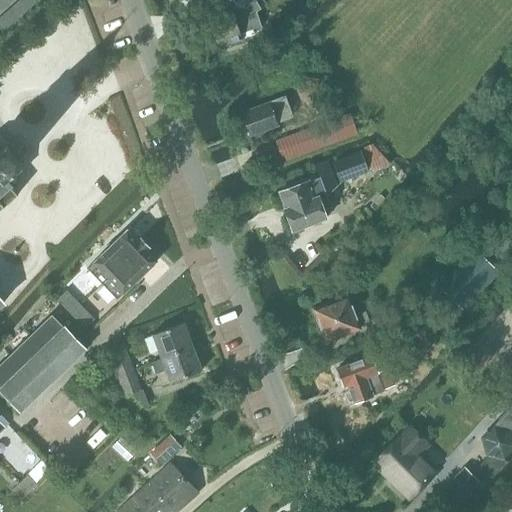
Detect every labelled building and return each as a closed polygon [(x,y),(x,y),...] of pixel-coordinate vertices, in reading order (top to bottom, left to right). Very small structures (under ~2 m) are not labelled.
[(0,0),(0,11),(12,0),(0,0)] [(37,0),(20,0),(0,18),(0,34),(38,1),(37,0)] [(234,0),(238,10),(233,12),(232,11),(208,19),(218,47),(243,39),(241,34),(262,26),(257,11),(262,8),(256,0),(234,0)] [(244,119),(242,120),(244,125),(246,125),(250,136),(278,125),(277,122),(292,117),(284,97),(241,113),(244,119)] [(276,142),(283,160),(346,137),(339,118),(276,142)] [(363,147),(374,171),(391,164),(371,143),(363,147)] [(0,306),(3,304),(0,300),(0,208),(1,207),(3,208),(5,206),(4,205),(15,195),(16,196),(19,194),(11,186),(13,184),(17,182),(18,174),(12,172),(19,166),(20,166),(22,164),(19,160),(19,161),(17,159),(15,160),(9,152),(10,151),(8,149),(9,148),(6,145),(2,148),(3,149),(0,151),(0,306)] [(364,162),(361,153),(334,163),(340,181),(354,176),(367,171),(364,162)] [(327,162),(315,166),(319,177),(279,192),(285,208),(284,209),(293,231),(326,219),(320,202),(339,195),(327,162)] [(371,205),(375,209),(386,199),(381,194),(371,205)] [(127,230),(87,269),(117,300),(157,261),(146,250),(149,247),(141,238),(138,241),(127,230)] [(494,250),(506,262),(511,256),(511,241),(508,237),(494,250)] [(498,271),(476,250),(440,286),(463,308),(498,271)] [(66,291),(57,300),(64,307),(73,298),(66,291)] [(73,298),(64,307),(71,314),(80,305),(73,298)] [(322,327),(326,340),(359,328),(358,327),(371,322),(367,310),(353,315),(347,298),(315,310),(316,313),(315,316),(319,326),(322,327)] [(80,305),(71,314),(78,321),(87,312),(80,305)] [(87,312),(78,321),(85,329),(94,320),(87,312)] [(20,411),(21,412),(86,350),(64,327),(63,328),(52,316),(0,365),(0,387),(1,388),(0,388),(0,389),(20,411)] [(153,335),(162,359),(193,347),(183,323),(153,335)] [(107,347),(121,383),(137,377),(123,341),(107,347)] [(193,347),(162,359),(153,362),(157,373),(166,370),(171,382),(202,371),(193,347)] [(396,385),(389,368),(378,372),(372,356),(337,369),(344,386),(348,385),(354,403),(373,395),(373,394),(396,385)] [(137,377),(121,383),(132,410),(149,404),(143,389),(141,390),(137,377)] [(222,398),(217,402),(221,406),(226,403),(222,398)] [(482,439),(486,455),(502,459),(511,447),(511,414),(498,429),(493,427),(482,439)] [(106,415),(102,418),(113,431),(117,428),(106,415)] [(400,438),(375,463),(409,497),(424,483),(428,487),(437,477),(434,474),(445,462),(444,461),(442,464),(441,459),(410,429),(401,438),(400,438)] [(172,437),(152,456),(161,465),(181,446),(172,437)] [(171,463),(148,485),(174,511),(175,511),(198,492),(171,463)] [(436,496),(451,510),(479,482),(464,468),(436,496)] [(28,475),(20,482),(29,492),(37,484),(28,475)] [(29,492),(20,482),(13,489),(22,499),(29,492)] [(174,511),(148,485),(118,511),(174,511)]
